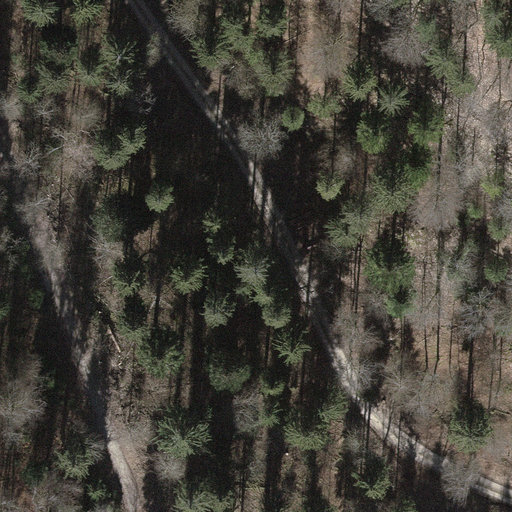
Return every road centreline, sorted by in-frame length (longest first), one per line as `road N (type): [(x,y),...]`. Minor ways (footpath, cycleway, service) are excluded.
road 1 (track): [(511,499),(428,460),(376,420),(343,372),(253,159),(163,51),(135,0)]
road 2 (track): [(140,511),(0,122)]
